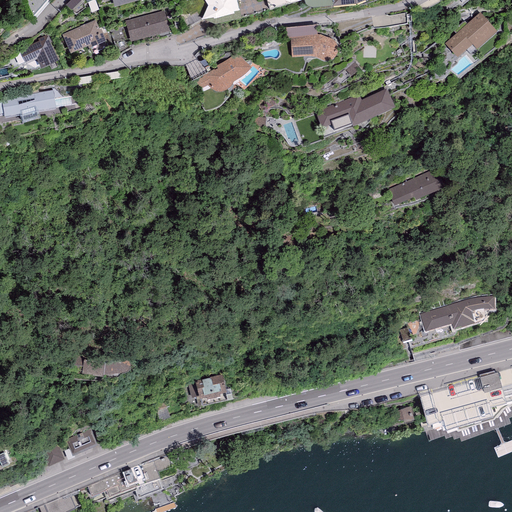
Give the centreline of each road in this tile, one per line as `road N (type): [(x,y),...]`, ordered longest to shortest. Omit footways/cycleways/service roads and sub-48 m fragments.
road 1 (primary): [(0,505),(150,443),(511,349)]
road 2 (residential): [(414,0),(254,26),(122,65),(0,87)]
